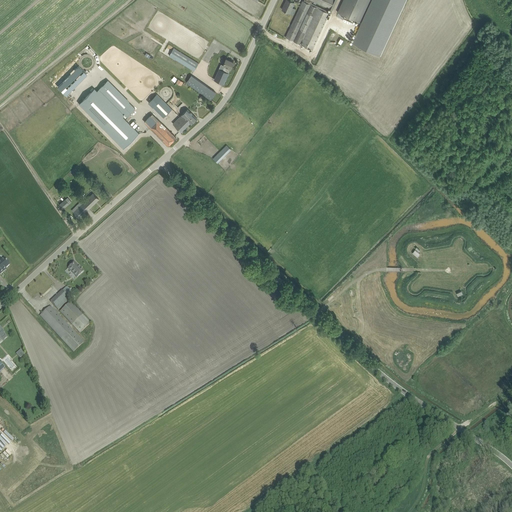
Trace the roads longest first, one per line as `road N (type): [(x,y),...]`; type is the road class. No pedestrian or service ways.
road 1 (unclassified): [(511,466),(389,380),(160,160)]
road 2 (unclassified): [(0,306),(160,160)]
road 3 (track): [(245,511),(406,393)]
road 4 (unclassified): [(160,160),(226,98),(273,0)]
road 5 (track): [(511,383),(432,451),(420,497),(407,511)]
